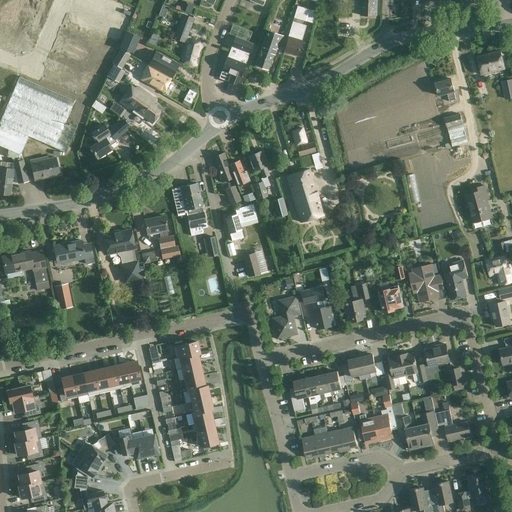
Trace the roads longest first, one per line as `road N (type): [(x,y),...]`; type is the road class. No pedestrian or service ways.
road 1 (residential): [(499,448),(467,315),(261,362)]
road 2 (tertiary): [(221,123),(406,36),(505,25)]
road 3 (residential): [(0,368),(249,311)]
road 4 (tertiary): [(0,216),(102,196),(169,167),(196,144)]
road 5 (residential): [(196,144),(233,296)]
road 6 (residential): [(221,123),(206,72),(231,0)]
road 7 (residential): [(134,511),(136,486),(230,463)]
